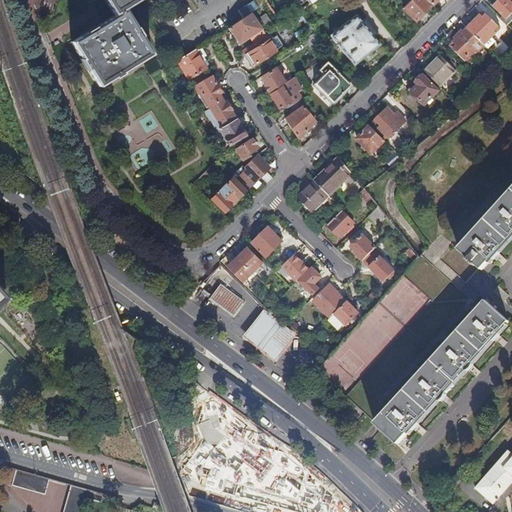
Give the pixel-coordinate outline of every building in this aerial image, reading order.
[(117,12),(120,10),(137,0),(106,0),(115,14),(117,12)] [(432,6),(426,0),(411,0),(403,9),(416,22),(432,6)] [(504,21),(509,26),(511,22),(511,1),(510,0),(501,0),(494,7),(506,19),(504,21)] [(246,7),(239,12),(244,20),(252,15),(246,7)] [(121,12),(118,14),(106,22),(72,42),(99,86),(152,54),(125,10),(121,12)] [(485,13),(482,15),(488,21),(491,18),(485,13)] [(244,20),(229,30),(240,46),(263,30),(252,15),(244,20)] [(297,15),(285,24),(291,30),(303,21),(297,15)] [(357,15),(331,36),(355,65),(381,44),(357,15)] [(482,15),(469,29),(485,46),(502,29),(491,18),(488,21),(482,15)] [(485,46),(469,29),(451,46),(468,63),(485,46)] [(311,49),(323,41),(316,34),(304,41),(311,49)] [(276,52),(266,36),(243,51),(252,67),(276,52)] [(181,59),(177,61),(189,80),(207,69),(203,63),(206,61),(203,56),(200,58),(195,50),(181,59)] [(442,56),(426,71),(441,87),(457,71),(442,56)] [(325,75),(316,85),(335,103),(351,86),(328,63),(320,71),(325,75)] [(265,85),(270,94),(282,86),(286,84),(276,69),(263,77),(267,84),(265,85)] [(425,76),(414,87),(416,89),(413,93),(423,103),(438,89),(425,76)] [(201,93),(209,106),(221,99),(218,94),(221,93),(211,77),(199,85),(203,92),(201,93)] [(301,101),(302,100),(298,93),(302,91),(295,78),(286,84),(282,86),(283,88),(271,95),(279,108),(277,109),(280,114),(288,109),(301,101)] [(269,96),(277,109),(279,108),(271,95),(269,96)] [(218,130),(219,130),(235,120),(237,118),(238,116),(234,110),(231,110),(226,102),(224,103),(221,99),(209,106),(210,109),(205,112),(210,120),(211,119),(218,130)] [(303,107),(286,119),(299,139),(316,122),(303,107)] [(389,109),(378,120),(383,126),(381,129),(389,137),(390,138),(407,122),(399,114),(396,116),(389,109)] [(235,120),(219,130),(229,145),(245,135),(241,128),(240,125),(237,121),(235,120)] [(378,120),(371,127),(385,141),(389,137),(381,129),(383,126),(378,120)] [(385,141),(371,127),(359,139),(373,154),(386,142),(385,141)] [(251,139),(235,150),(242,160),(251,154),(251,152),(257,148),(251,139)] [(403,159),(397,153),(387,161),(392,168),(403,159)] [(239,175),(244,180),(250,186),(269,168),(257,155),(244,167),(246,169),(239,175)] [(351,188),(358,180),(349,168),(340,157),(315,181),(330,196),(344,182),(351,188)] [(243,166),(233,175),(241,183),(244,180),(239,175),(246,169),(244,167),(243,166)] [(233,178),(222,188),(235,202),(246,191),(233,178)] [(330,196),(315,181),(300,196),(314,211),(330,196)] [(235,202),(222,188),(211,199),(224,212),(235,202)] [(365,189),(361,193),(369,202),(372,198),(365,189)] [(511,192),(460,250),(480,269),(487,276),(495,267),(491,262),(494,258),(497,261),(502,256),(499,253),(511,238),(511,192)] [(70,213),(62,207),(61,209),(60,211),(68,216),(70,213)] [(379,207),(369,216),(378,225),(387,219),(388,218),(379,207)] [(357,225),(343,211),(329,226),(340,238),(347,231),(349,233),(357,225)] [(269,228),(253,243),(267,257),(283,242),(269,228)] [(480,269),(460,250),(442,234),(428,249),(468,284),(480,269)] [(355,253),(363,261),(376,248),(364,235),(352,247),(357,252),(355,253)] [(280,254),(288,262),(295,255),(298,252),(290,244),(280,254)] [(406,252),(415,263),(419,258),(410,247),(406,252)] [(248,248),(239,257),(255,273),(264,264),(248,248)] [(383,255),(376,248),(363,261),(384,281),(394,271),(381,258),(383,255)] [(298,282),(310,270),(295,255),(288,262),(283,267),(298,282)] [(239,257),(230,267),(245,282),(255,273),(239,257)] [(375,423),(473,316),(419,258),(415,263),(404,275),(331,357),(327,361),(318,351),(318,371),(310,380),(317,387),(325,379),(375,423)] [(314,269),(301,282),(314,295),(320,289),(315,284),(322,277),(314,269)] [(243,300),(220,282),(209,297),(232,315),(243,300)] [(315,302),(331,319),(346,303),(338,294),(338,293),(331,286),(315,302)] [(499,286),(494,292),(506,302),(511,297),(499,286)] [(473,316),(375,423),(375,424),(398,445),(510,322),(487,301),(473,316)] [(359,314),(347,302),(346,303),(331,319),(328,321),(339,331),(345,324),(347,326),(359,314)] [(297,333),(265,308),(244,335),(275,360),(297,333)] [(506,457),(474,493),(491,508),(510,487),(511,483),(511,461),(506,457)] [(236,470),(227,467),(223,483),(265,492),(265,495),(324,508),(330,483),(238,461),(236,470)] [(42,495),(47,479),(5,467),(1,484),(42,495)] [(83,511),(86,502),(99,505),(102,496),(71,487),(63,511),(83,511)]
